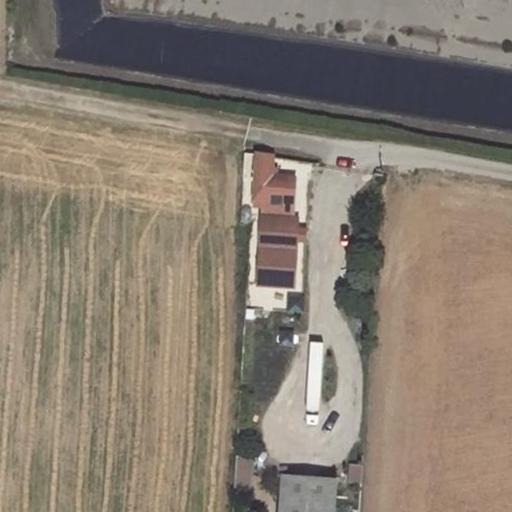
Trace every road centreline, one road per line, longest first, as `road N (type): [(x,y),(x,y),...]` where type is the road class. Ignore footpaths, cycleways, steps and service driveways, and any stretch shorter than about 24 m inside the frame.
road 1 (track): [(255,133),(0,86)]
road 2 (unclassified): [(511,172),(255,133)]
